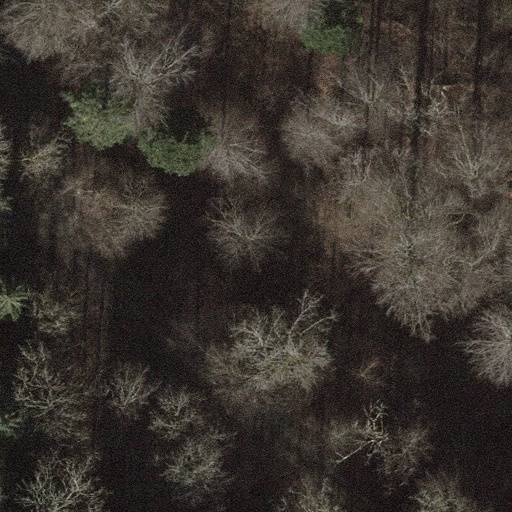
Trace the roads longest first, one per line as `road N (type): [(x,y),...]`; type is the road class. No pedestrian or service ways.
road 1 (track): [(153,337),(90,265),(12,0)]
road 2 (track): [(393,511),(153,337)]
road 3 (track): [(274,511),(153,337)]
